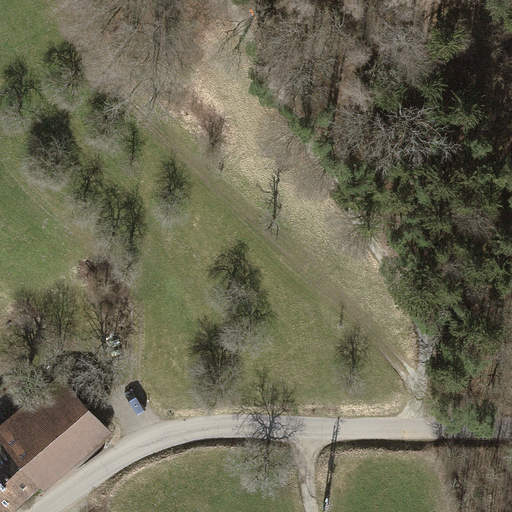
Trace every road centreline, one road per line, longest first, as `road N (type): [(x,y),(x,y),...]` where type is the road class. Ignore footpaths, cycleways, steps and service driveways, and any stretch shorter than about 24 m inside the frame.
road 1 (tertiary): [(44,511),(155,440),(213,425),(511,429)]
road 2 (track): [(420,427),(422,320),(229,0)]
road 3 (track): [(155,440),(133,401),(133,305),(30,178)]
